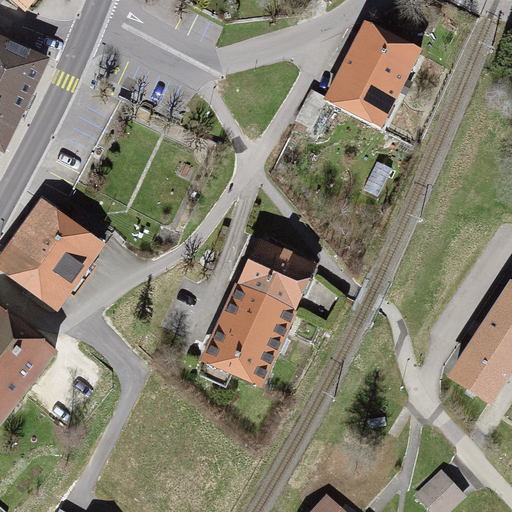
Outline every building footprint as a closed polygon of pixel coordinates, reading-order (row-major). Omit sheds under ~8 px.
[(12,0),(29,13),(39,0),(12,0)] [(353,25),(318,98),(376,125),(411,53),(353,25)] [(0,35),(0,145),(11,150),(51,58),(0,35)] [(43,204),(0,264),(0,270),(57,311),(102,245),(43,204)] [(261,240),(209,364),(267,389),(319,264),(261,240)] [(511,287),(505,282),(442,376),(480,402),(511,354),(511,287)] [(0,308),(0,432),(60,355),(0,308)] [(413,499),(425,511),(450,511),(477,488),(454,462),(413,499)] [(339,511),(323,498),(310,511),(339,511)]
